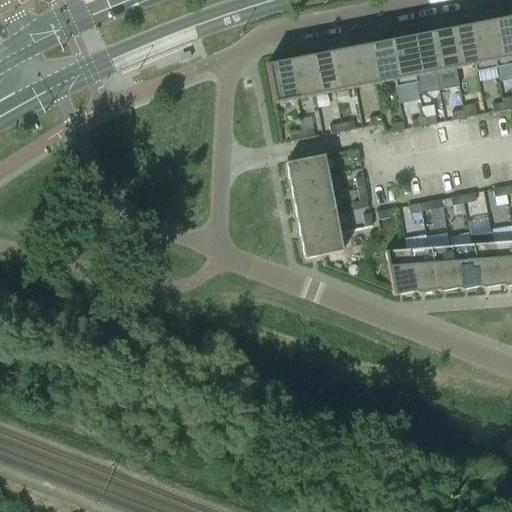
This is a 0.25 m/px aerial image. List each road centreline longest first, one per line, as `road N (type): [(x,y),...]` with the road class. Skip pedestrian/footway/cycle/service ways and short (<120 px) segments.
road 1 (residential): [(211,250),(228,59),(278,31),(429,0)]
road 2 (residential): [(511,370),(211,250)]
road 3 (secondary): [(52,87),(177,28),(273,0)]
road 4 (residential): [(211,250),(116,202),(52,87)]
road 5 (secondary): [(138,0),(28,50)]
